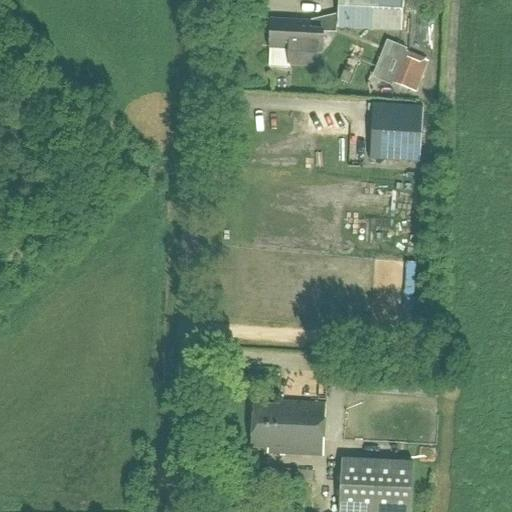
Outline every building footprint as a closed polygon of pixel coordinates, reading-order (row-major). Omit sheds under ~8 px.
[(401,33),(402,0),(338,0),(337,30),(401,33)] [(323,33),(309,33),(309,24),(271,22),(269,69),(289,70),(289,66),(317,68),(318,53),(322,54),(323,33)] [(416,94),(428,63),(405,54),(392,85),(416,94)] [(421,164),(424,110),(372,107),(369,161),(421,164)] [(251,428),(324,432),(325,406),(278,403),(278,407),(252,406),(251,428)] [(323,458),(324,432),(251,428),(250,450),(267,450),(267,455),(323,458)] [(410,511),(413,465),(342,461),(339,511),(410,511)] [(279,471),(278,485),(298,486),(299,472),(279,471)]
